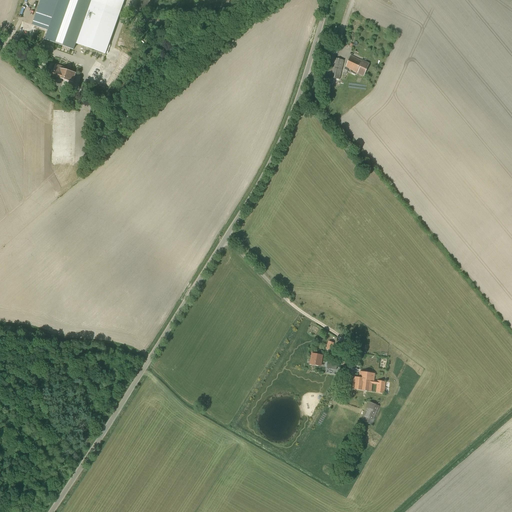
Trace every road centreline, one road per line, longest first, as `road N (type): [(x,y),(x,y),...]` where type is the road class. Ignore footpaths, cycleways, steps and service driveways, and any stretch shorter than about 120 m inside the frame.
road 1 (unclassified): [(51,511),(272,158),(328,0)]
road 2 (unknown): [(224,239),(298,308),(395,369)]
